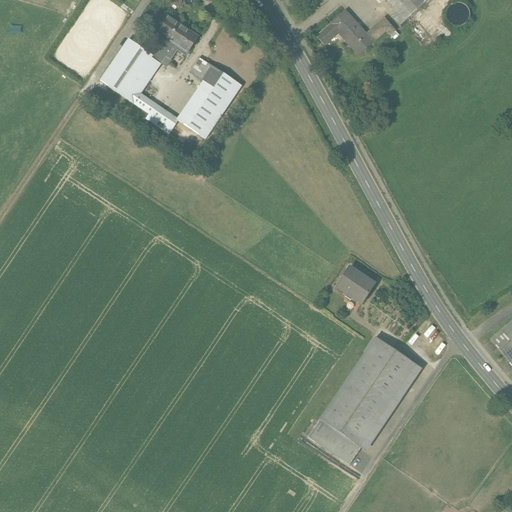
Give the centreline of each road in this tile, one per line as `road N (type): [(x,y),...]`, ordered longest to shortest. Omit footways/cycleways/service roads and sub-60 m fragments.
road 1 (secondary): [(256,0),(413,273),(511,405)]
road 2 (track): [(145,0),(0,214)]
road 3 (track): [(456,339),(342,511)]
